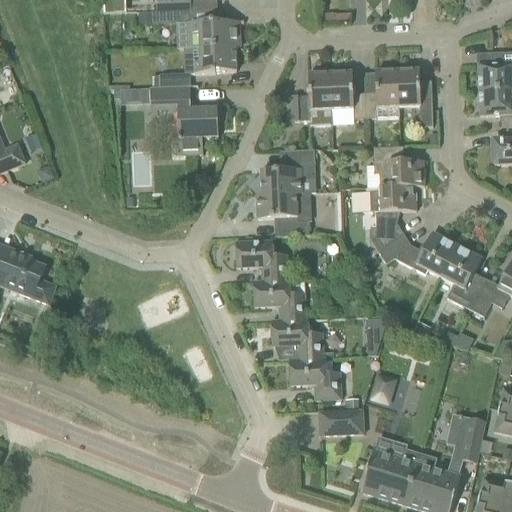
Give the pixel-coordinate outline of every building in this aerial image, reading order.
[(101,0),(103,16),(104,16),(126,15),(125,0),(101,0)] [(189,12),(187,0),(156,0),(157,14),(187,12),(189,12)] [(187,25),(187,12),(157,14),(151,14),(152,27),(179,26),(187,25)] [(240,50),(239,24),(212,25),(212,24),(191,25),(187,25),(179,26),(180,52),(199,51),(235,49),(235,50),(240,50)] [(486,69),(478,69),(479,94),(511,93),(511,55),(505,55),(505,39),(485,45),(486,69)] [(236,74),(235,50),(235,49),(199,51),(199,65),(193,65),(194,77),(215,76),(215,75),(236,74)] [(419,73),(397,74),(398,111),(419,110),(420,131),(432,130),(431,94),(419,94),(419,73)] [(375,96),(364,96),(365,122),(398,121),(398,111),(397,74),(375,74),(375,96)] [(352,75),(330,76),(331,113),(352,112),(353,122),(365,122),(364,96),(352,97),(352,75)] [(332,128),(331,113),(330,76),(308,77),(308,99),(284,99),(285,125),(310,124),(310,129),(332,128)] [(190,90),(190,77),(159,78),(160,90),(189,90),(190,90)] [(225,125),(225,112),(198,113),(198,110),(190,111),(189,90),(160,90),(149,91),(150,109),(162,108),(163,126),(177,126),(178,159),(202,158),(202,142),(218,141),(217,125),(225,125)] [(511,93),(479,94),(480,119),(511,118),(511,93)] [(511,130),(505,131),(506,143),(493,144),(494,169),(511,167),(511,130)] [(0,176),(25,166),(17,148),(4,153),(0,143),(0,176)] [(424,189),(423,164),(403,165),(402,150),(372,151),(373,178),(378,178),(378,191),(415,190),(424,189)] [(315,182),(314,167),(314,153),(285,154),(285,173),(260,174),(261,197),(296,197),(303,196),(302,183),(315,182)] [(415,190),(378,191),(365,191),(366,211),(371,215),(375,215),(375,230),(370,231),(370,244),(377,255),(401,239),(403,237),(396,227),(396,215),(416,214),(415,190)] [(297,226),(296,197),(261,197),(256,197),(257,222),(279,221),(279,240),(309,239),(308,225),(297,226)] [(428,273),(441,280),(457,249),(432,235),(420,257),(410,251),(401,239),(377,255),(385,267),(395,261),(426,277),(428,273)] [(261,271),(261,285),(287,284),(286,258),(273,259),(272,244),(235,246),(236,272),(261,271)] [(0,288),(48,307),(55,289),(40,283),(45,269),(30,264),(31,260),(0,247),(0,288)] [(471,313),(487,283),(474,276),(481,261),(457,249),(441,280),(454,286),(447,300),(471,313)] [(511,298),(511,263),(498,289),(487,283),(471,313),(484,320),(499,292),(509,297),(511,298)] [(287,284),(261,285),(253,285),(254,311),(278,310),(279,324),(306,323),(304,283),(287,284)] [(306,323),(279,324),(270,324),(272,350),(296,349),(296,363),(324,362),(323,337),(309,337),(308,323),(306,323)] [(380,345),(366,345),(367,361),(375,360),(380,345)] [(324,362),(296,363),(288,364),(289,390),(313,389),(314,404),(341,403),(339,376),(326,376),(326,362),(324,362)] [(378,408),(374,426),(394,431),(406,381),(379,375),(371,406),(378,408)] [(498,413),(511,416),(511,394),(503,392),(498,413)] [(319,439),(364,437),(362,413),(318,415),(319,439)] [(511,416),(498,413),(493,434),(511,438),(511,416)] [(454,449),(462,450),(459,463),(475,467),(485,425),(452,417),(445,447),(454,449)] [(373,453),(360,496),(408,510),(424,459),(412,455),(409,464),(373,453)] [(424,459),(408,510),(414,511),(450,511),(460,479),(433,471),(435,462),(424,459)] [(478,502),(505,508),(510,487),(483,481),(478,502)] [(475,511),(504,511),(505,508),(478,502),(475,511)]
